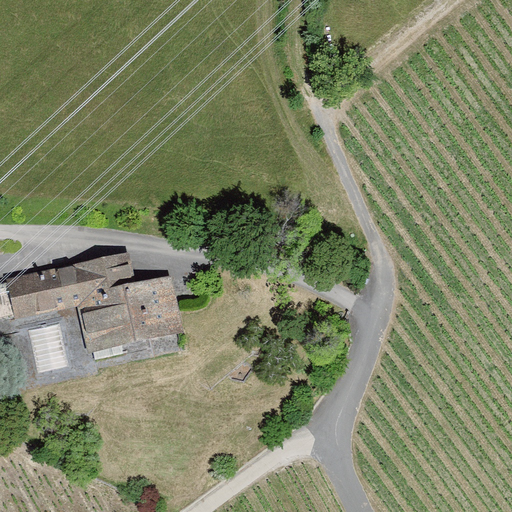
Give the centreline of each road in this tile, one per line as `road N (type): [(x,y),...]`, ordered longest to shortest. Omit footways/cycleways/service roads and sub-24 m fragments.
road 1 (track): [(358,511),(334,435),(375,310),(209,255),(0,228)]
road 2 (unknown): [(360,305),(384,281),(382,258),(317,106)]
road 3 (track): [(334,435),(287,449),(191,511)]
